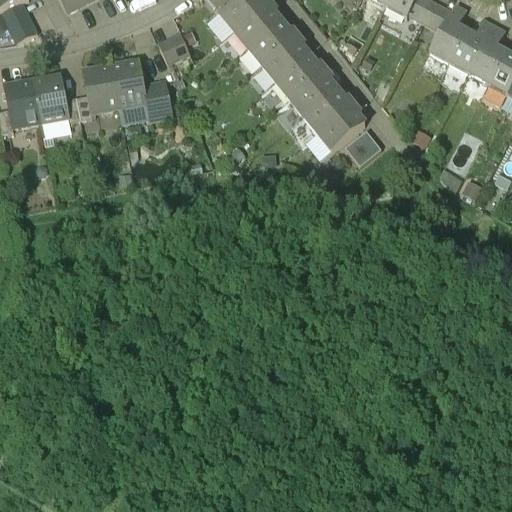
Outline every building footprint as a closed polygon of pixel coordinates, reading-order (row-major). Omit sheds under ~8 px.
[(0,0),(0,20),(1,20),(21,10),(29,6),(25,0),(0,0)] [(70,0),(56,0),(66,19),(77,14),(70,0)] [(83,0),(70,0),(77,14),(87,8),(83,0)] [(95,0),(83,0),(87,8),(98,3),(95,0)] [(206,0),(214,10),(226,0),(206,0)] [(236,0),(226,0),(214,10),(222,19),(239,4),(236,0)] [(257,0),(245,0),(219,21),(234,39),(270,9),(264,2),(261,4),(257,0)] [(364,0),(363,3),(384,14),(392,0),(364,0)] [(392,0),(384,14),(406,26),(408,23),(420,2),(420,0),(392,0)] [(420,2),(408,23),(419,28),(430,7),(420,2)] [(430,7),(419,28),(429,34),(440,13),(430,7)] [(270,9),(234,39),(248,56),(281,29),(273,20),(276,17),(270,9)] [(21,10),(1,20),(6,30),(26,20),(21,10)] [(440,40),(428,61),(448,72),(467,38),(458,33),(466,18),(455,11),(451,18),(440,40)] [(440,13),(429,34),(440,40),(451,18),(440,13)] [(26,20),(6,30),(11,40),(31,30),(26,20)] [(475,43),(467,38),(448,72),(468,82),(494,33),(484,27),(475,43)] [(281,29),(248,56),(261,73),(298,44),(291,36),(288,38),(281,29)] [(31,30),(11,40),(17,51),(37,41),(31,30)] [(494,33),(468,82),(487,93),(506,59),(497,54),(505,39),(494,33)] [(180,41),(169,46),(179,67),(190,62),(180,41)] [(297,45),(262,73),(275,90),(308,63),(301,54),(304,52),(298,44),(297,45)] [(169,46),(158,51),(167,72),(179,67),(169,46)] [(511,62),(506,59),(487,93),(507,103),(511,93),(511,62)] [(308,63),(275,90),(289,107),(325,78),(319,70),(316,73),(308,63)] [(138,68),(110,73),(119,117),(122,132),(149,127),(143,96),(138,68)] [(110,73),(83,79),(91,122),(119,117),(110,73)] [(325,78),(289,107),(303,124),(336,98),(329,88),(332,86),(325,78)] [(63,83),(68,110),(85,107),(80,80),(63,83)] [(59,83),(32,89),(40,132),(68,127),(59,83)] [(32,89),(4,94),(13,137),(40,132),(32,89)] [(171,123),(165,91),(143,96),(149,127),(171,123)] [(336,98),(303,124),(317,141),(353,112),(347,104),(344,107),(336,98)] [(360,121),(353,112),(317,141),(331,159),(364,133),(357,123),(360,121)] [(366,138),(344,155),(359,174),(381,157),(366,138)]
